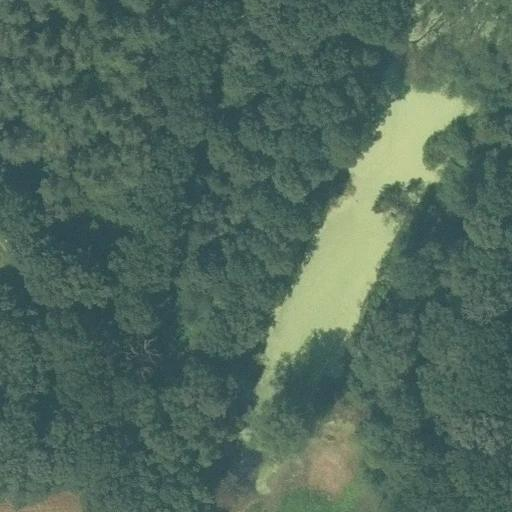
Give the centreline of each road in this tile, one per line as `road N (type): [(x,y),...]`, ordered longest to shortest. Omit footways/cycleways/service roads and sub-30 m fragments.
road 1 (track): [(137,511),(121,406),(160,309),(231,0)]
road 2 (track): [(121,406),(97,394),(0,237)]
